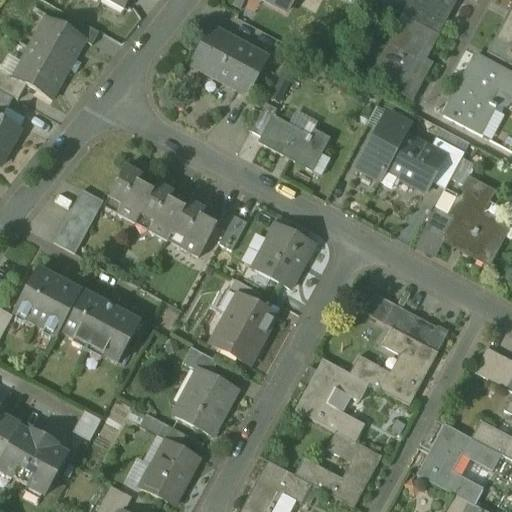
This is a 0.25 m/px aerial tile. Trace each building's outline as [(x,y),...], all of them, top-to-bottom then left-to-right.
[(108,0),(125,9),(130,0),(108,0)] [(294,0),(260,0),(287,14),(294,0)] [(411,0),(402,18),(404,19),(438,37),(458,0),(411,0)] [(511,8),(487,55),(511,68),(511,8)] [(438,37),(404,19),(372,78),(397,91),(397,96),(402,96),(412,101),(431,67),(424,63),(438,37)] [(70,34),(47,22),(30,52),(67,72),(84,44),(84,42),(70,34)] [(99,35),(76,23),(70,34),(84,42),(84,44),(92,48),(99,35)] [(269,62),(210,30),(190,68),(248,100),(269,62)] [(67,72),(30,52),(14,80),(14,81),(26,88),(51,102),(67,72)] [(511,76),(476,58),(444,119),(475,136),(490,108),(496,111),(497,109),(499,110),(503,111),(505,111),(507,110),(508,109),(510,108),(511,106),(511,104),(511,103),(511,76)] [(14,80),(1,73),(0,74),(0,92),(13,101),(18,103),(26,88),(14,81),(14,80)] [(0,92),(0,121),(1,122),(13,101),(0,92)] [(266,107),(251,135),(261,141),(262,141),(274,120),(277,113),(266,107)] [(385,174),(404,138),(409,128),(387,116),(356,172),(379,184),(385,174)] [(310,139),(274,120),(262,141),(261,141),(258,146),(312,175),(330,142),(314,133),(310,139)] [(1,122),(0,121),(0,169),(20,133),(1,122)] [(435,154),(404,138),(385,174),(400,182),(425,196),(436,175),(445,160),(435,154)] [(464,157),(440,144),(435,154),(445,160),(436,175),(450,182),(464,157)] [(152,194),(138,187),(142,178),(125,169),(108,201),(121,208),(117,216),(136,227),(140,218),(153,195),(152,194)] [(396,190),(400,182),(385,174),(379,184),(379,185),(391,192),(396,190)] [(510,230),(479,214),(488,194),(466,183),(448,217),(447,218),(453,221),(445,237),(449,239),(466,248),(462,256),(489,270),(510,230)] [(174,195),(157,186),(152,194),(153,195),(140,218),(153,225),(148,234),(167,244),(172,236),(171,235),(184,212),(184,211),(169,204),(174,195)] [(104,204),(83,193),(77,204),(98,215),(104,204)] [(205,213),(188,203),(184,211),(184,212),(171,235),(172,236),(184,242),(179,251),(199,261),(216,229),(201,221),(205,213)] [(98,215),(77,204),(71,214),(92,226),(98,215)] [(448,217),(435,210),(423,232),(446,244),(449,239),(445,237),(453,221),(447,218),(448,217)] [(92,226),(71,214),(66,225),(87,236),(92,226)] [(234,220),(219,248),(232,254),(247,226),(234,220)] [(87,236),(66,225),(60,235),(81,246),(87,236)] [(275,228),(267,243),(274,246),(259,273),(253,270),(251,272),(290,293),(300,275),(297,274),(303,262),(306,264),(314,249),(275,228)] [(81,246),(60,235),(54,246),(75,257),(81,246)] [(80,296),(37,273),(13,316),(57,340),(60,334),(80,296)] [(262,297),(236,283),(229,295),(237,299),(238,298),(256,308),(262,297)] [(364,289),(352,310),(363,316),(374,295),(364,289)] [(229,295),(226,293),(217,309),(229,315),(229,314),(234,316),(241,302),(237,300),(237,299),(229,295)] [(140,326),(81,295),(80,296),(60,334),(118,366),(140,326)] [(384,302),(374,296),(375,295),(374,295),(363,316),(374,321),(384,302)] [(234,316),(229,314),(229,315),(211,347),(249,368),(250,367),(249,366),(263,340),(264,341),(276,319),(256,308),(238,298),(237,299),(237,300),(241,302),(234,316)] [(395,308),(384,302),(374,321),(384,327),(395,308)] [(416,319),(395,308),(384,327),(392,331),(405,338),(416,319)] [(13,319),(0,311),(0,326),(7,330),(13,319)] [(426,325),(416,319),(405,338),(416,344),(426,325)] [(426,325),(416,344),(426,350),(437,330),(426,325)] [(448,334),(438,329),(437,330),(426,350),(437,355),(448,334)] [(397,380),(359,359),(349,377),(369,387),(409,409),(438,356),(437,355),(426,350),(416,344),(405,338),(392,331),(382,349),(407,362),(397,380)] [(218,365),(191,351),(183,366),(198,374),(199,373),(210,379),(218,365)] [(487,351),(474,375),(484,381),(498,357),(487,351)] [(498,357),(484,381),(495,387),(508,362),(498,357)] [(349,377),(323,362),(295,413),(336,435),(355,445),(365,428),(342,415),(347,406),(342,403),(345,397),(359,405),(369,387),(349,377)] [(511,364),(508,362),(495,387),(506,392),(511,380),(511,364)] [(198,374),(174,419),(211,439),(236,393),(210,379),(199,373),(198,374)] [(511,441),(481,424),(471,442),(501,458),(511,463),(511,399),(504,414),(511,418),(511,441)] [(84,412),(73,432),(91,442),(102,421),(84,412)] [(170,430),(147,418),(140,431),(163,443),(170,430)] [(0,464),(18,431),(19,430),(0,419),(0,464)] [(483,492),(452,475),(461,458),(492,475),(501,458),(471,442),(444,428),(417,479),(456,500),(473,509),(483,492)] [(30,438),(18,431),(0,464),(0,473),(45,498),(67,458),(55,452),(57,448),(32,434),(30,438)] [(342,482),(304,461),(294,479),(312,488),(354,511),(382,460),(355,445),(336,435),(326,453),(351,466),(342,482)] [(167,444),(162,454),(159,452),(149,472),(151,473),(141,492),(173,509),(199,461),(167,444)] [(268,464),(242,511),(274,511),(277,506),(282,496),(301,506),(300,506),(302,507),(312,488),(294,479),(268,464)] [(126,511),(132,501),(111,489),(98,511),(126,511)] [(479,511),(473,509),(456,500),(449,511),(479,511)]
